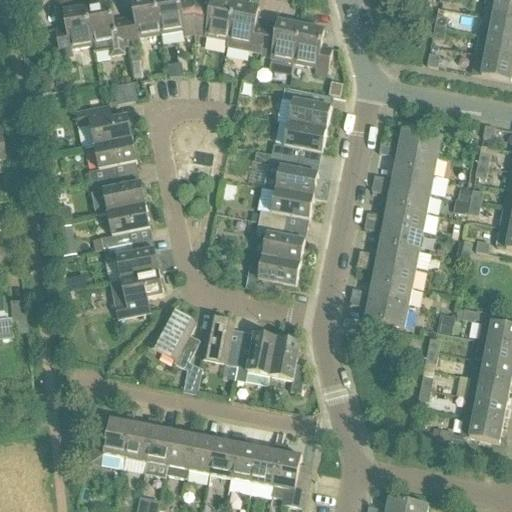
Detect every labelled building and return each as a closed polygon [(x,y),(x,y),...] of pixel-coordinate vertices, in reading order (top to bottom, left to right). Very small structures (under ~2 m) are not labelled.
[(135,20),(124,22),(129,49),(141,47),(140,41),(162,38),(155,0),(132,4),(135,20)] [(178,0),(155,0),(162,38),(183,34),(184,39),(195,37),(195,10),(181,12),(178,0)] [(511,6),(487,2),(484,21),(511,26),(511,6)] [(211,13),(195,10),(195,37),(206,39),(206,40),(229,45),(236,7),(213,3),(211,13)] [(129,49),(124,22),(113,24),(110,7),(87,11),(94,49),(95,55),(129,49)] [(236,7),(229,45),(250,49),(249,55),(261,57),(267,30),(256,28),(259,12),(236,7)] [(94,49),(87,11),(64,15),(67,32),(56,33),(61,61),(73,58),(72,53),(94,49)] [(438,20),(436,31),(446,33),(448,22),(438,20)] [(511,26),(484,21),(480,40),(511,46),(511,26)] [(267,30),(261,57),(272,59),(272,62),(294,67),(302,29),(279,25),(277,32),(267,30)] [(302,29),(294,67),(316,71),(315,77),(327,79),(332,52),(321,50),(324,34),(302,29)] [(446,33),(436,31),(433,43),(444,46),(446,33)] [(511,46),(480,40),(476,59),(511,66),(511,46)] [(439,72),(440,60),(430,58),(428,70),(439,72)] [(511,66),(476,59),(472,78),(511,86),(511,82),(511,66)] [(143,81),(140,64),(131,66),(134,82),(143,81)] [(245,76),(244,83),(255,86),(258,74),(250,72),(245,76)] [(293,105),(289,127),(327,135),(332,112),(310,108),(312,97),(285,92),(283,103),(293,105)] [(79,131),(90,129),(94,151),(133,143),(128,120),(107,125),(104,111),(76,117),(79,131)] [(274,148),(272,159),(299,164),(301,154),(323,158),(327,135),(289,127),(285,150),(274,148)] [(495,144),(497,132),(486,130),(484,143),(495,144)] [(403,133),(399,153),(438,160),(442,141),(403,133)] [(88,176),(90,186),(118,181),(116,170),(137,166),(133,143),(94,151),(99,173),(88,176)] [(383,143),(382,149),(394,151),(395,145),(383,143)] [(394,151),(382,149),(380,158),(392,160),(394,151)] [(399,153),(395,172),(435,179),(438,160),(399,153)] [(258,166),(270,169),(272,159),(259,156),(257,166),(258,166)] [(481,157),(479,168),(490,170),(492,159),(481,157)] [(221,173),(223,161),(205,158),(203,170),(221,173)] [(314,202),(319,179),(297,175),(299,164),(272,159),(270,169),(266,192),(276,194),(314,202)] [(490,170),(479,168),(477,181),(487,183),(490,170)] [(395,172),(392,191),(431,198),(435,179),(395,172)] [(118,181),(90,186),(93,197),(103,195),(108,218),(146,210),(141,187),(120,191),(118,181)] [(376,181),(374,187),(386,190),(388,183),(376,181)] [(386,190),(374,187),(373,196),(385,198),(386,190)] [(243,205),(245,189),(233,188),(232,204),(243,205)] [(392,191),(388,210),(427,217),(431,198),(392,191)] [(458,203),(470,205),(473,194),(468,193),(461,192),(458,203)] [(260,217),(259,225),(286,231),(288,220),(310,224),(314,202),(276,194),(272,216),(261,214),(260,217)] [(473,194),(470,205),(470,206),(481,208),(484,196),(474,194),(473,194)] [(468,219),(468,218),(470,206),(470,205),(458,203),(456,203),(454,217),(468,219)] [(479,220),(481,208),(470,206),(468,218),(479,220)] [(112,240),(103,242),(105,253),(131,248),(129,237),(151,233),(146,210),(108,218),(112,240)] [(388,210),(384,229),(423,236),(427,217),(388,210)] [(511,214),(505,213),(501,232),(511,233),(511,214)] [(260,217),(252,215),(250,224),(259,225),(260,217)] [(368,218),(367,225),(379,228),(380,221),(368,218)] [(286,231),(259,225),(256,236),(267,238),(263,261),(301,268),(305,246),(284,241),(286,231)] [(379,228),(367,225),(366,233),(377,235),(379,228)] [(384,229),(381,248),(420,255),(423,236),(384,229)] [(511,233),(501,232),(497,252),(511,254),(511,233)] [(96,255),(105,253),(103,242),(94,244),(96,255)] [(74,244),(62,246),(64,261),(77,258),(74,244)] [(489,259),(491,248),(479,246),(477,256),(489,259)] [(131,248),(105,253),(112,287),(121,285),(121,284),(159,277),(155,254),(133,258),(131,248)] [(381,248),(377,267),(416,274),(420,255),(381,248)] [(361,256),(360,263),(371,266),(373,258),(361,256)] [(263,261),(258,283),(248,281),(246,292),(273,297),(275,287),(297,291),(301,268),(263,261)] [(371,266),(360,263),(358,271),(370,273),(371,266)] [(377,267),(373,286),(412,293),(416,274),(377,267)] [(83,277),(66,279),(69,294),(86,291),(83,277)] [(121,284),(121,285),(126,307),(115,309),(117,323),(145,317),(143,304),(164,299),(159,277),(121,284)] [(373,286),(369,305),(408,312),(412,293),(373,286)] [(354,294),(352,301),(364,304),(365,296),(354,294)] [(364,304),(352,301),(351,309),(363,311),(364,304)] [(15,339),(28,337),(26,317),(16,318),(15,311),(6,311),(5,302),(0,302),(0,345),(15,344),(15,339)] [(408,312),(369,305),(366,324),(405,332),(408,312)] [(476,326),(478,316),(465,314),(463,324),(476,326)] [(171,315),(152,350),(176,364),(174,367),(189,375),(185,396),(199,399),(204,373),(189,365),(197,352),(186,347),(196,329),(171,315)] [(202,362),(226,367),(228,369),(237,371),(240,357),(229,355),(234,328),(210,323),(202,362)] [(511,330),(483,325),(479,344),(511,350),(511,330)] [(240,357),(237,371),(235,385),(246,387),(248,376),(270,381),(278,343),(255,338),(251,359),(240,357)] [(278,343),(270,381),(293,385),(290,396),(301,398),(307,371),(296,369),(300,347),(278,343)] [(431,343),(429,355),(440,357),(442,345),(431,343)] [(511,350),(479,344),(475,364),(511,370),(511,350)] [(440,357),(429,355),(427,367),(438,369),(440,357)] [(511,370),(475,364),(472,382),(511,390),(511,382),(511,370)] [(424,381),(422,393),(432,395),(434,383),(424,381)] [(472,382),(468,402),(507,409),(511,390),(472,382)] [(432,395),(422,393),(419,405),(430,407),(432,395)] [(468,402),(464,421),(503,428),(507,409),(468,402)] [(111,423),(104,458),(102,465),(111,467),(110,471),(125,474),(127,463),(125,462),(132,427),(134,419),(128,417),(126,426),(111,423)] [(125,462),(127,463),(147,466),(155,423),(149,421),(147,430),(132,427),(125,462)] [(503,428),(464,421),(460,440),(499,448),(503,428)] [(155,423),(147,466),(149,467),(147,478),(166,482),(175,435),(160,432),(162,424),(155,423)] [(175,435),(166,482),(167,482),(168,479),(189,483),(190,475),(189,475),(197,431),(191,430),(189,438),(175,435)] [(189,475),(190,475),(210,479),(217,444),(202,441),(204,432),(197,431),(189,475)] [(452,447),(454,436),(442,434),(440,445),(452,447)] [(217,444),(210,479),(231,483),(240,439),(233,438),(232,446),(217,444)] [(240,439),(231,483),(253,487),(260,452),(245,449),(246,440),(240,439)] [(260,452),(253,487),(274,491),(282,447),(276,446),(274,455),(260,452)] [(282,447),(274,491),(272,501),(283,503),(282,509),(299,511),(303,511),(311,472),(300,470),(302,460),(287,457),(289,449),(282,447)] [(140,501),(138,508),(137,511),(148,511),(150,503),(140,501)] [(389,502),(387,511),(427,511),(428,510),(389,502)]
